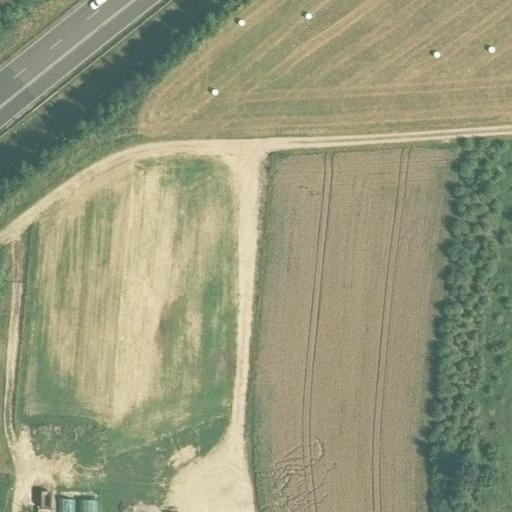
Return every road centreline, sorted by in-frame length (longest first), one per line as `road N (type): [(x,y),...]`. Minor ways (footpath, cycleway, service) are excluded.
road 1 (track): [(104,163),(138,152),(511,131)]
road 2 (track): [(239,147),(245,511)]
road 3 (trunk): [(0,97),(123,0)]
